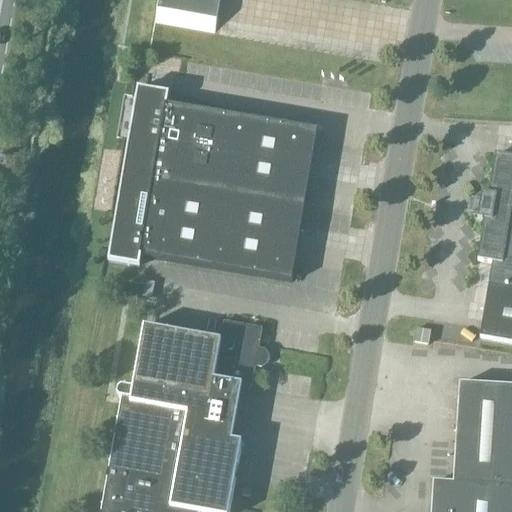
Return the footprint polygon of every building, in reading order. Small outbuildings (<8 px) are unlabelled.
[(159,0),(156,24),(215,35),(220,0),(159,0)] [(108,264),(140,269),(142,258),(292,284),(318,132),(167,106),(169,95),(139,91),(121,188),(108,264)] [(489,196),(482,195),(477,221),(484,222),(477,263),(492,265),(480,339),(511,344),(511,148),(510,159),(495,156),(489,196)] [(220,342),(144,328),(133,387),(124,385),(124,389),(122,388),(118,391),(117,395),(120,399),(122,400),(101,511),(228,511),(241,444),(232,442),(242,387),(251,389),(256,365),(260,366),(264,363),(265,359),(262,355),(258,354),(262,330),(224,323),(220,342)] [(413,344),(428,346),(430,333),(415,331),(413,344)] [(431,511),(511,511),(511,388),(459,386),(453,485),(433,484),(431,511)]
